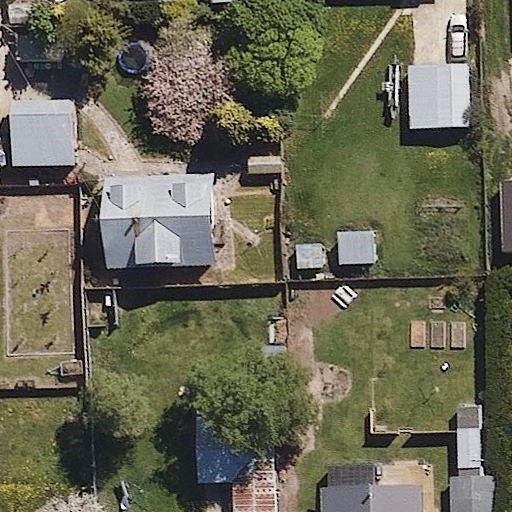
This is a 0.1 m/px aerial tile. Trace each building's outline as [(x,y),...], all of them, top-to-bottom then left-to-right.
[(469,66),(414,67),(415,130),(470,130),(469,66)] [(18,110),(20,171),(81,169),(79,109),(18,110)] [(223,177),(112,180),(115,277),(226,274),(223,177)] [(373,227),(339,228),(341,266),(375,264),(373,227)] [(202,417),(205,485),(242,484),(240,415),(202,417)] [(283,511),(282,485),(240,488),(241,511),(283,511)]
